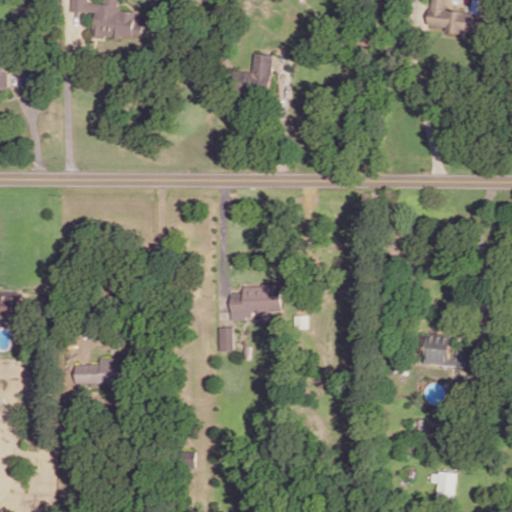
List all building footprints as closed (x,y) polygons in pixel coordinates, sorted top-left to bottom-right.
[(17,0),(48,0),(50,8),(31,13),(29,6),(20,8),(17,0)] [(89,0),(90,3),(106,4),(106,0),(121,0),(120,6),(124,11),(138,13),(134,37),(121,35),(120,40),(94,36),(97,13),(89,11),(73,12),(72,0),(89,0)] [(449,0),(448,9),(476,12),(476,0),(494,0),(490,34),(447,29),(448,26),(430,24),(432,0),(449,0)] [(0,47),(8,47),(8,74),(13,74),(13,88),(10,87),(9,91),(0,91),(0,47)] [(271,95),(275,56),(254,54),(252,73),(234,71),(232,91),(271,95)] [(243,294),(243,288),(263,287),(263,285),(281,285),(282,311),(270,312),(270,317),(261,317),(261,311),(253,312),(253,316),(232,317),(231,294),(243,294)] [(0,291),(21,292),(20,319),(0,318),(0,291)] [(234,329),(234,351),(221,351),(221,329),(234,329)] [(458,361),(459,350),(473,352),(471,369),(425,364),(428,335),(455,338),(452,360),(458,361)] [(103,365),(103,360),(127,360),(127,365),(141,365),(141,386),(90,385),(91,365),(103,365)] [(441,472),(456,474),(452,499),(437,497),(441,472)]
